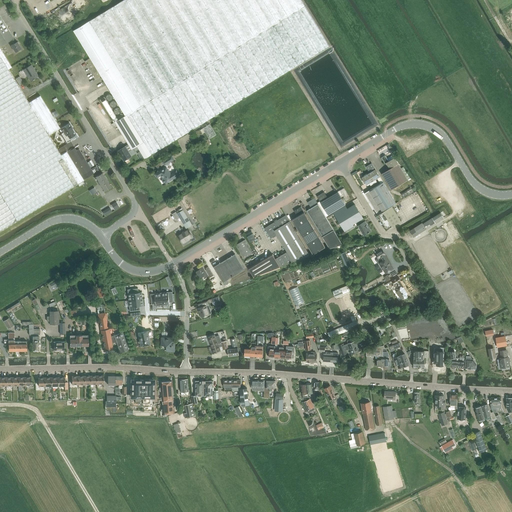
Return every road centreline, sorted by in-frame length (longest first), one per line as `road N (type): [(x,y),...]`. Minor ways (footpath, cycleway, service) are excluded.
road 1 (residential): [(511,391),(185,372)]
road 2 (unclassified): [(134,210),(11,0)]
road 3 (tertiary): [(171,263),(340,162)]
road 4 (track): [(469,496),(391,421),(364,432),(343,379)]
road 5 (residential): [(185,372),(0,369)]
road 6 (track): [(97,511),(35,408),(0,404)]
road 7 (tertiary): [(511,194),(473,182),(431,127),(388,132)]
